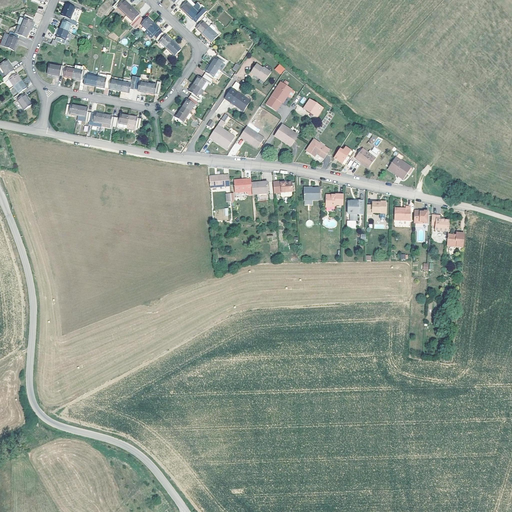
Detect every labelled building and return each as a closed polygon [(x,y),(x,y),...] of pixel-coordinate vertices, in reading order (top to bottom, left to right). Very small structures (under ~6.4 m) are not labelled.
[(129,14),(136,7),(127,0),(124,0),(120,6),(129,14)] [(195,7),(197,5),(192,0),(185,0),(180,5),(183,7),(182,8),(189,14),(195,7)] [(67,3),(62,15),(66,16),(71,18),(76,6),(67,3)] [(80,8),(76,6),(71,18),(75,20),(80,8)] [(129,14),(120,6),(119,6),(117,8),(127,17),(129,14)] [(135,26),(144,17),(141,14),(142,13),(136,7),(129,14),(135,20),(132,23),(135,26)] [(198,23),(205,16),(202,13),(201,13),(195,7),(189,14),(195,20),(198,23)] [(25,18),(21,26),(30,30),(33,21),(34,18),(25,14),(24,18),(25,18)] [(75,20),(71,18),(66,16),(64,19),(60,27),(69,31),(72,23),(75,24),(76,24),(78,21),(75,20)] [(143,24),(149,29),(156,22),(149,16),(147,19),(144,17),(135,26),(138,28),(143,23),(143,24)] [(205,21),(205,20),(208,18),(205,16),(198,23),(201,25),(198,28),(205,34),(211,27),(207,23),(205,21)] [(156,22),(149,29),(147,31),(153,37),(154,36),(157,39),(164,32),(161,29),(162,28),(156,22)] [(27,38),(30,30),(21,26),(18,34),(16,33),(11,31),(9,35),(10,35),(18,38),(20,35),(27,38)] [(58,36),(56,39),(58,40),(60,41),(65,43),(67,39),(66,39),(69,31),(60,27),(57,35),(58,36)] [(211,27),(205,34),(214,43),(220,36),(217,33),(214,30),(211,27)] [(164,32),(157,39),(160,41),(161,40),(167,47),(174,40),(167,34),(164,32)] [(19,38),(18,38),(10,35),(5,47),(14,50),(19,38)] [(174,40),(167,47),(176,55),(183,48),(174,40)] [(263,49),(259,53),(281,74),(285,70),(263,49)] [(217,57),(211,65),(219,70),(224,63),(227,65),(229,61),(219,54),(217,57)] [(0,65),(7,76),(14,71),(15,71),(7,61),(0,65)] [(60,75),(62,67),(50,64),(48,73),(60,76),(60,75)] [(66,66),(62,65),(62,67),(60,75),(64,76),(73,78),(75,66),(67,64),(66,66)] [(207,72),(205,75),(213,81),(215,78),(214,77),(219,70),(211,65),(206,72),(207,72)] [(259,77),(266,82),(272,74),(264,68),(263,69),(258,65),(252,73),(258,78),(259,77)] [(83,68),(75,66),(73,78),(81,79),(85,80),(86,74),(86,72),(87,70),(83,69),(83,68)] [(215,82),(222,72),(219,70),(214,77),(215,78),(213,81),(215,82)] [(16,74),(14,71),(7,76),(5,78),(4,78),(6,81),(9,79),(14,86),(22,81),(17,74),(16,74)] [(97,86),(99,77),(86,74),(85,80),(84,83),(97,86)] [(109,88),(111,79),(112,75),(108,74),(107,78),(99,77),(97,86),(106,88),(106,87),(109,88)] [(207,81),(209,83),(211,84),(213,81),(205,75),(203,78),(199,76),(194,83),(202,88),(207,81)] [(133,76),(132,80),(132,83),(123,81),(121,91),(130,92),(131,89),(134,89),(137,77),(133,76)] [(147,92),(149,83),(140,81),(140,78),(137,77),(134,89),(138,90),(138,91),(147,92)] [(121,91),(123,81),(112,79),(111,79),(109,88),(121,91)] [(27,88),(22,81),(14,86),(19,93),(14,97),(17,100),(25,94),(22,91),(27,88)] [(159,94),(162,82),(158,81),(158,84),(149,83),(147,92),(155,94),(156,93),(159,94)] [(238,90),(241,84),(235,81),(232,87),(238,90)] [(193,93),(191,96),(198,101),(201,98),(197,96),(198,95),(199,93),(201,95),(204,90),(202,88),(194,83),(189,91),(193,93)] [(266,105),(276,112),(281,104),(283,104),(287,97),(292,90),(281,83),(266,105)] [(225,98),(235,105),(237,104),(245,110),(251,102),(232,88),(225,98)] [(32,105),(25,94),(17,100),(25,110),(32,105)] [(188,99),(183,106),(191,111),(196,104),(198,101),(191,96),(189,99),(188,99)] [(322,110),(309,101),(303,110),(316,119),(322,110)] [(71,104),(67,104),(66,113),(69,114),(70,113),(78,115),(80,106),(71,104)] [(89,107),(80,106),(78,115),(77,119),(90,122),(91,112),(88,111),(89,107)] [(191,111),(183,106),(176,116),(184,121),(191,111)] [(95,113),(91,112),(90,122),(93,122),(93,121),(102,123),(104,114),(95,112),(95,113)] [(112,116),(104,114),(102,123),(111,125),(111,126),(114,127),(116,117),(112,116)] [(120,118),(116,117),(114,127),(118,127),(119,126),(119,123),(128,124),(129,115),(121,114),(120,118)] [(138,117),(129,115),(128,124),(136,126),(136,127),(140,128),(142,118),(138,117)] [(222,129),(217,126),(209,138),(214,141),(215,139),(228,148),(235,138),(222,129)] [(281,141),(282,140),(291,146),(297,136),(282,126),(274,137),(281,141)] [(244,137),(258,147),(264,139),(251,130),(246,127),(240,136),(243,139),(244,137)] [(244,137),(243,139),(257,149),(258,147),(244,137)] [(215,139),(214,141),(227,150),(228,148),(215,139)] [(314,157),(316,154),(323,158),(328,150),(314,140),(306,151),(314,157)] [(340,149),(334,158),(341,163),(350,150),(345,146),(342,150),(340,149)] [(354,158),(358,161),(359,159),(367,165),(373,157),(366,152),(361,148),(354,158)] [(395,157),(389,167),(398,173),(396,176),(402,180),(407,174),(410,169),(410,168),(395,157)] [(398,173),(389,167),(387,169),(396,176),(398,173)] [(228,183),(227,172),(206,174),(208,185),(228,183)] [(238,179),(237,177),(232,178),(233,190),(241,190),(241,193),(245,193),(244,178),(238,179)] [(265,180),(249,181),(250,193),(266,191),(265,180)] [(290,180),(284,180),(284,181),(279,182),(279,180),(270,180),(271,192),(279,192),(291,191),(290,180)] [(311,200),(318,200),(318,189),(310,189),(310,190),(302,190),(302,200),(303,200),(311,200)] [(330,197),(325,197),(324,207),(329,207),(330,206),(333,206),(333,205),(341,205),(342,195),(333,195),(334,196),(330,196),(330,197)] [(348,214),(348,221),(355,221),(355,215),(361,215),(362,201),(357,201),(357,202),(346,202),(346,214),(348,214)] [(379,204),(376,203),(371,203),(371,205),(366,205),(365,216),(370,216),(370,214),(383,214),(384,203),(383,202),(381,201),(379,204)] [(404,211),(392,210),(392,221),(408,221),(409,207),(404,207),(404,209),(404,211)] [(426,212),(413,211),(412,223),(426,224),(426,212)] [(446,230),(448,219),(442,219),(438,218),(438,217),(438,215),(430,214),(429,224),(433,225),(433,229),(446,230)] [(336,222),(324,219),(322,224),(334,227),(336,222)] [(461,247),(463,233),(455,232),(454,233),(454,234),(451,234),(446,233),(445,245),(461,247)] [(270,241),(270,252),(278,252),(276,236),(267,236),(268,241),(270,241)]
